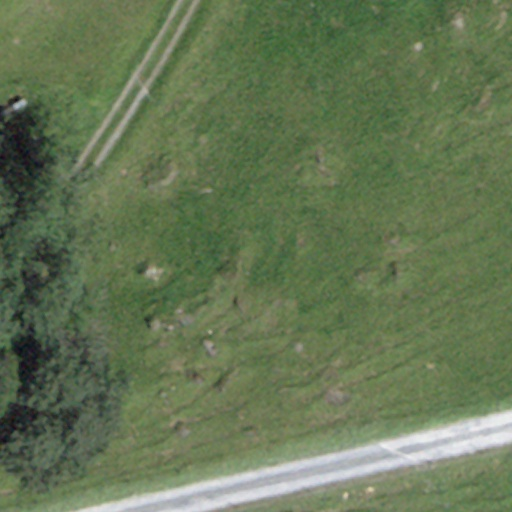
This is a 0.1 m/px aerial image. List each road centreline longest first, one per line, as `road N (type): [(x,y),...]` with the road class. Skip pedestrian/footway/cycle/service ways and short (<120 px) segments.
road 1 (track): [(151,511),(511,432)]
road 2 (track): [(187,0),(0,310)]
